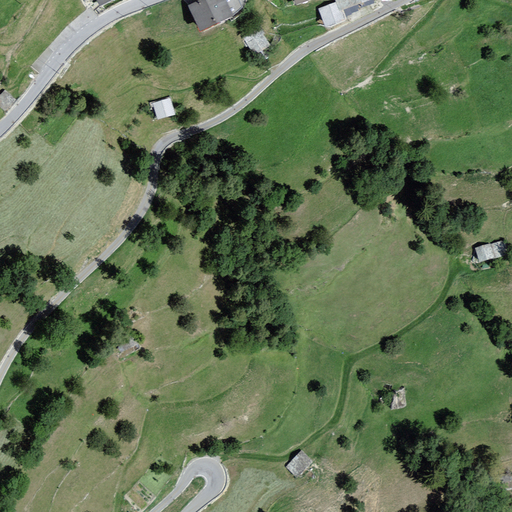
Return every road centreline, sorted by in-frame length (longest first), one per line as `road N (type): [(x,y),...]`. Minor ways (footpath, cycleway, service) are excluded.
road 1 (residential): [(404,0),(291,57),(223,117),(163,142),(153,153),(146,194),(122,231),(25,332),(0,371)]
road 2 (unclassified): [(158,0),(98,20),(62,49),(0,131)]
road 3 (residential): [(153,511),(202,469),(211,488),(187,511)]
